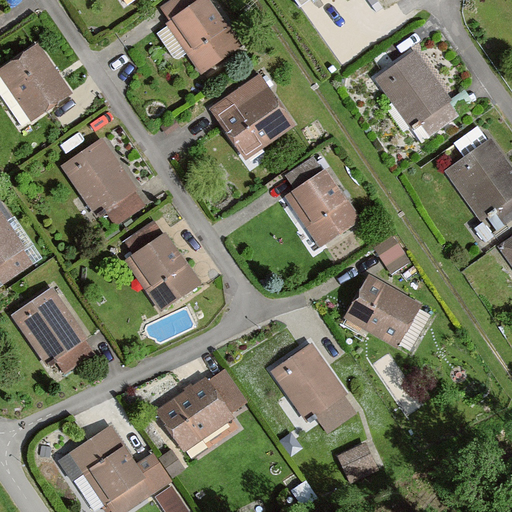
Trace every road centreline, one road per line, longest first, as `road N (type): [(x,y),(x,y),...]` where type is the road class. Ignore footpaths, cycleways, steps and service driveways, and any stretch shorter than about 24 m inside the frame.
road 1 (residential): [(49,0),(234,274),(243,305),(228,329),(0,442)]
road 2 (residential): [(447,0),(454,28),(511,111)]
